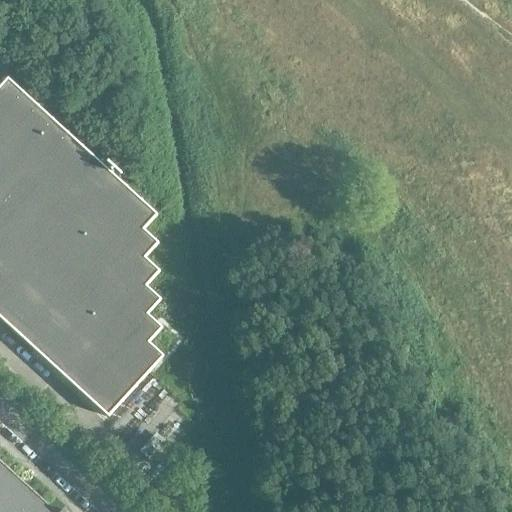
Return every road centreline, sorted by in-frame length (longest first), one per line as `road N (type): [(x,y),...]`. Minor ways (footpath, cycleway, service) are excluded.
road 1 (track): [(243,233),(262,202),(339,159),(385,155),(511,180)]
road 2 (unclassified): [(0,413),(108,511)]
